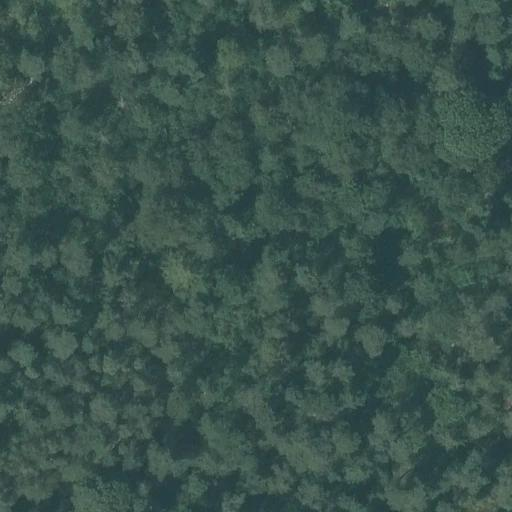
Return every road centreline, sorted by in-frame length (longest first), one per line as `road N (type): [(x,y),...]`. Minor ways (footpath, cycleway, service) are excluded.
road 1 (track): [(511,179),(350,0)]
road 2 (track): [(121,0),(0,111)]
